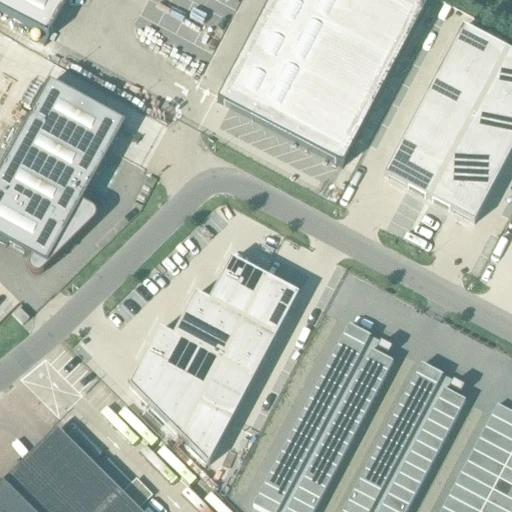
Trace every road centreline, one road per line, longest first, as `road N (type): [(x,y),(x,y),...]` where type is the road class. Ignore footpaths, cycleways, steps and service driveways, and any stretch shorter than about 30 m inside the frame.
road 1 (unclassified): [(0,374),(200,187),(217,181),(240,185),(511,330)]
road 2 (unknown): [(105,0),(91,34),(95,45),(191,106)]
